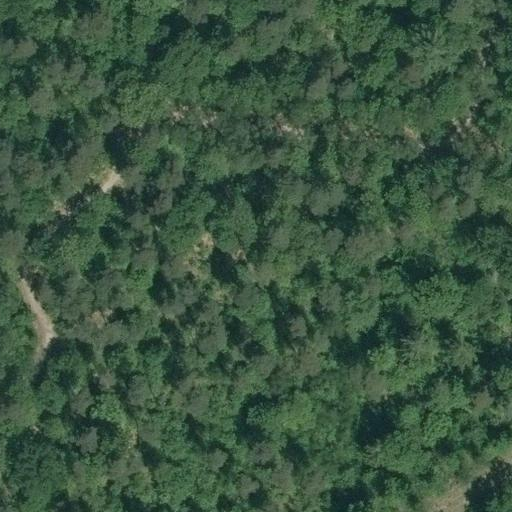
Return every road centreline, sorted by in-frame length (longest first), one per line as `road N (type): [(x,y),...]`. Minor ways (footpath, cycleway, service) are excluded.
road 1 (track): [(0,404),(41,362),(44,331),(21,280),(33,246),(115,178),(143,121),(161,115),(464,150)]
road 2 (track): [(464,150),(496,0)]
